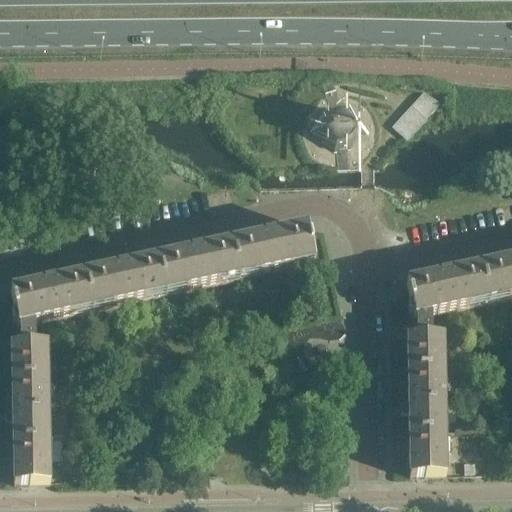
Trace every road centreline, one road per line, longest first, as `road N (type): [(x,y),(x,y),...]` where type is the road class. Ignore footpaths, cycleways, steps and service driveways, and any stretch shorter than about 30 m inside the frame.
road 1 (primary): [(0,35),(511,36)]
road 2 (residential): [(0,273),(317,207),(347,223),(361,269)]
road 3 (residential): [(367,511),(361,269)]
road 4 (residential): [(361,269),(511,241)]
